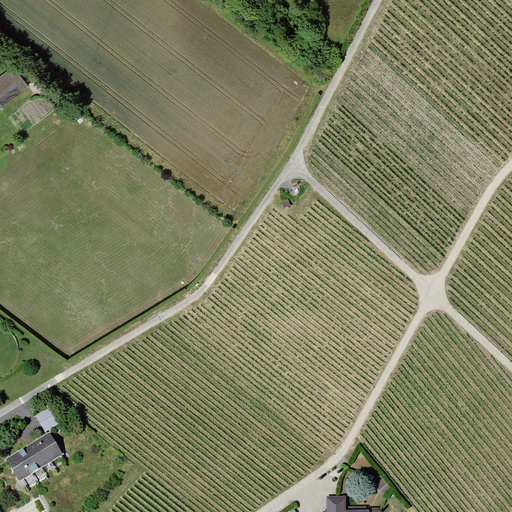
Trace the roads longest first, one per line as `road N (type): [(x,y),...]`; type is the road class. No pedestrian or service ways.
road 1 (track): [(0,411),(202,292),(294,164),(377,0)]
road 2 (track): [(430,294),(395,395),(328,469),(265,511)]
road 3 (track): [(294,164),(430,294)]
road 4 (track): [(511,180),(430,294)]
